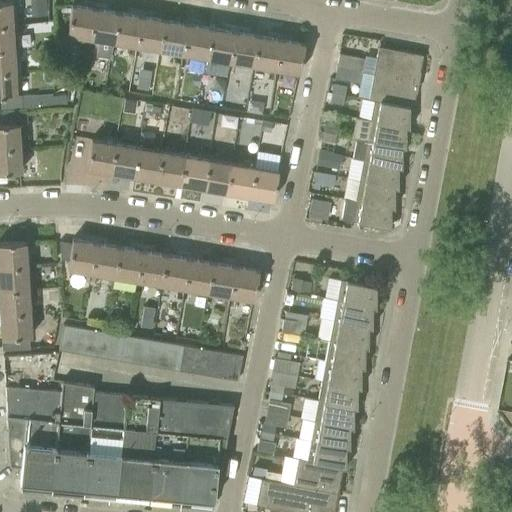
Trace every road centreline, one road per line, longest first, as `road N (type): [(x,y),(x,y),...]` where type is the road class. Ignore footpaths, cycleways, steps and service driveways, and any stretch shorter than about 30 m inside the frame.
road 1 (residential): [(280,235),(69,200),(0,205)]
road 2 (residential): [(224,511),(280,235)]
road 3 (residential): [(463,434),(511,162)]
road 4 (residential): [(369,511),(409,254)]
road 5 (residential): [(409,254),(455,22)]
road 6 (residential): [(280,235),(333,10)]
road 7 (residential): [(409,254),(280,235)]
road 8 (residential): [(455,22),(333,10)]
